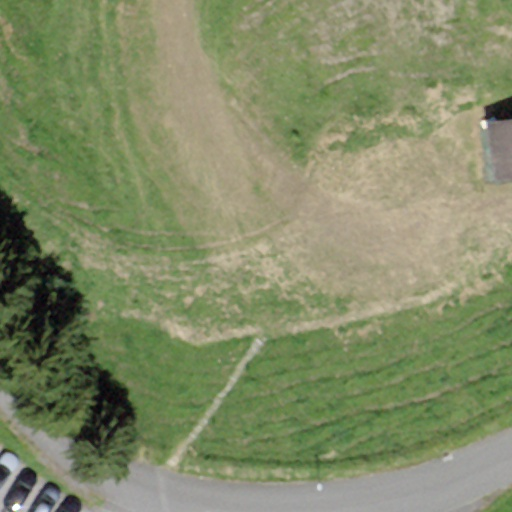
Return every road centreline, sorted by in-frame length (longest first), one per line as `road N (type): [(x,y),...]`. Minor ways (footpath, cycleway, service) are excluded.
road 1 (residential): [(236,511),(325,509),(422,494),(511,456)]
road 2 (unclassified): [(0,385),(79,461),(155,493),(236,511)]
